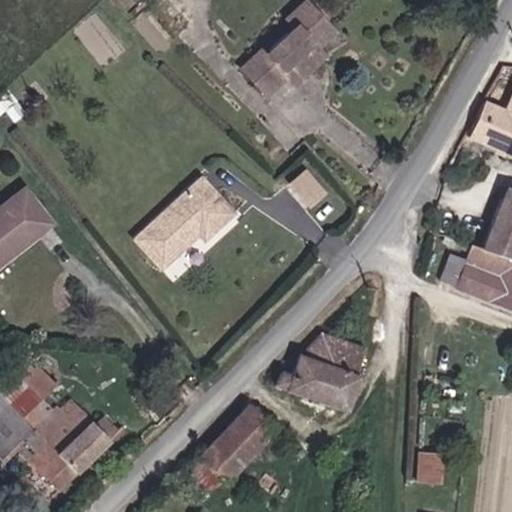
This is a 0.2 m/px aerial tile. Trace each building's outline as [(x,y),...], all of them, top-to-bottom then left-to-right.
[(266,56),(261,50),(240,68),(270,99),(287,81),(299,93),(315,76),(304,60),(337,28),(310,0),(307,0),(283,21),(294,32),(266,56)] [(511,95),(503,108),(489,101),(470,127),(511,160),(511,95)] [(308,206),(328,192),(314,173),(294,188),(308,206)] [(235,211),(205,177),(138,236),(165,264),(202,231),(207,236),(235,211)] [(0,202),(0,269),(56,221),(23,182),(0,202)] [(462,281),(511,299),(511,190),(500,186),(485,242),(475,238),(462,281)] [(298,416),(277,412),(273,430),(345,450),(361,398),(348,389),(352,376),(322,365),(305,387),(298,416)] [(50,406),(45,400),(31,383),(0,411),(0,454),(13,442),(50,406)] [(96,423),(72,397),(45,422),(55,433),(47,439),(60,453),(47,465),(65,485),(121,430),(106,414),(96,423)] [(284,453),(258,428),(215,472),(240,498),(284,453)] [(437,482),(439,452),(419,450),(417,480),(437,482)]
